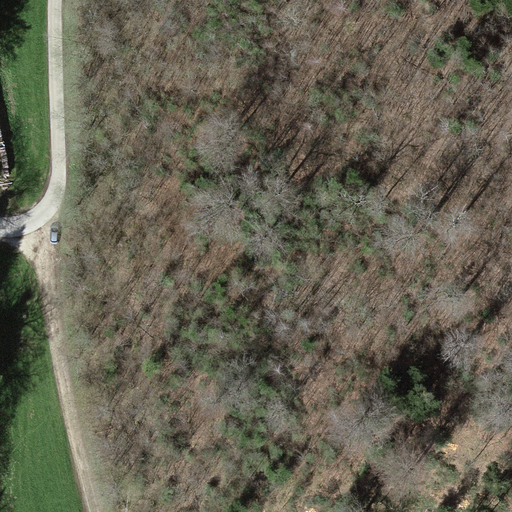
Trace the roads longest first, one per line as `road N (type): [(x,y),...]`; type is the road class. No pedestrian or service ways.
road 1 (track): [(31,220),(94,511)]
road 2 (track): [(56,0),(57,178),(31,220)]
